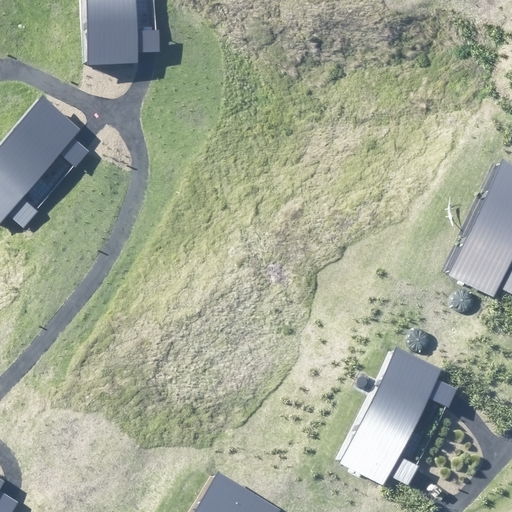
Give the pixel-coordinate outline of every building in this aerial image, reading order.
[(67,0),(71,62),(147,59),(144,0),(67,0)] [(40,103),(0,149),(0,227),(19,244),(98,153),(40,103)] [(511,162),(489,152),(440,261),(510,293),(511,287),(511,162)] [(378,346),(328,455),(398,487),(448,377),(378,346)] [(260,511),(197,474),(174,511),(260,511)] [(0,483),(0,511),(9,511),(19,496),(0,483)]
